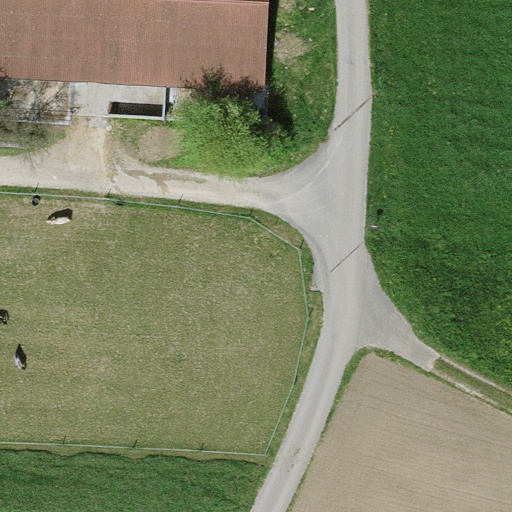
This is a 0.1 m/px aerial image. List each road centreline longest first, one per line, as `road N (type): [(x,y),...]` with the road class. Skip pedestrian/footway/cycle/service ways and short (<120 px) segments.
road 1 (track): [(271,511),(343,305),(356,204),(356,0)]
road 2 (track): [(356,204),(0,184)]
road 3 (track): [(343,305),(511,390)]
